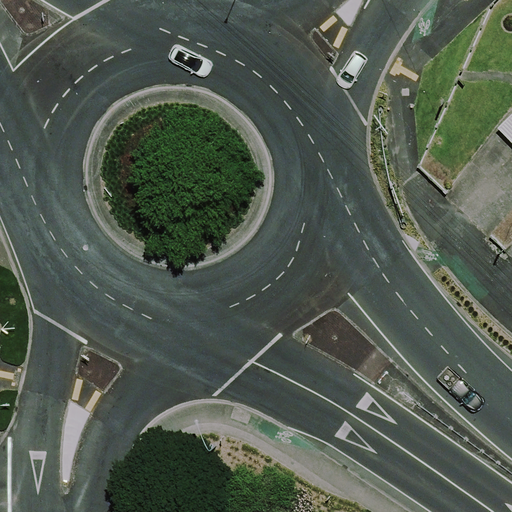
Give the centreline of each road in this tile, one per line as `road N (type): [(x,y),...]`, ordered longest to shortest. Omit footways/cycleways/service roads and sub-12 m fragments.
road 1 (trunk): [(509,511),(344,407),(254,361),(196,315)]
road 2 (trunk): [(315,156),(405,306),(468,388),(511,421)]
road 3 (trunk): [(315,156),(313,199),(298,240),(272,275),(196,315)]
road 4 (trunk): [(129,313),(57,270),(33,235),(20,195),(19,152)]
road 5 (residential): [(67,511),(72,437),(129,313)]
road 6 (trunk): [(19,152),(29,113),(79,50),(154,22)]
road 7 (trunk): [(154,22),(224,33),(281,75)]
